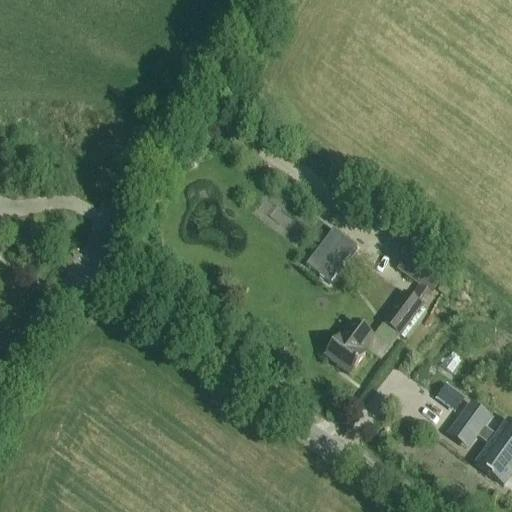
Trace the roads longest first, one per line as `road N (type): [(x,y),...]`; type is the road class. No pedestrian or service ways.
road 1 (unclassified): [(422,511),(83,263)]
road 2 (unclassified): [(83,263),(246,0)]
road 3 (unclassified): [(0,399),(83,263)]
